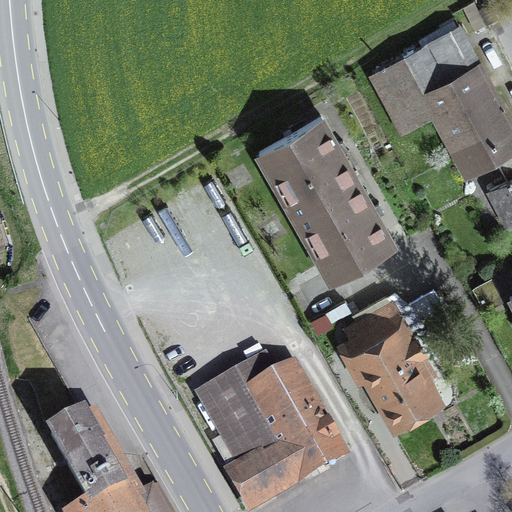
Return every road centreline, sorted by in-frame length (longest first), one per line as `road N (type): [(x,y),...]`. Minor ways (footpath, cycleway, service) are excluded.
road 1 (secondary): [(9,0),(28,130),(67,251),(206,511)]
road 2 (track): [(274,312),(314,363),(400,511)]
road 3 (residential): [(402,511),(511,450)]
